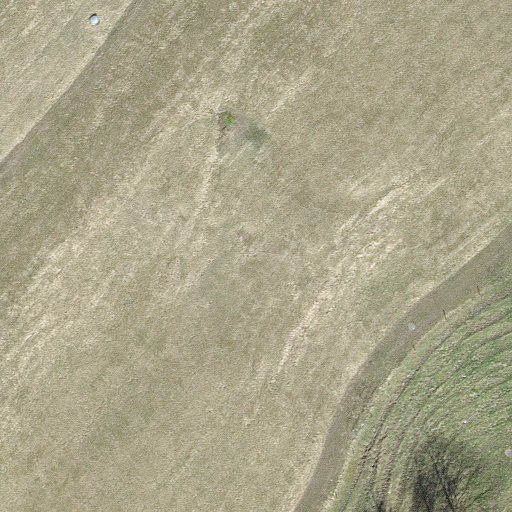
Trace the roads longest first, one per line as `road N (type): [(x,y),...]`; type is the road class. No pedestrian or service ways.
road 1 (track): [(149,0),(81,100),(0,185)]
road 2 (track): [(511,241),(386,353),(350,413)]
